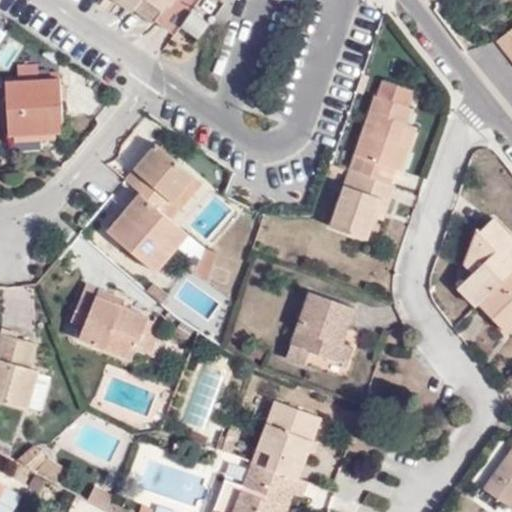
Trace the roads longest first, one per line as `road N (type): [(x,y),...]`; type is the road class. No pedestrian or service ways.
road 1 (residential): [(0,214),(40,213),(144,88),(147,70)]
road 2 (residential): [(414,0),(511,123)]
